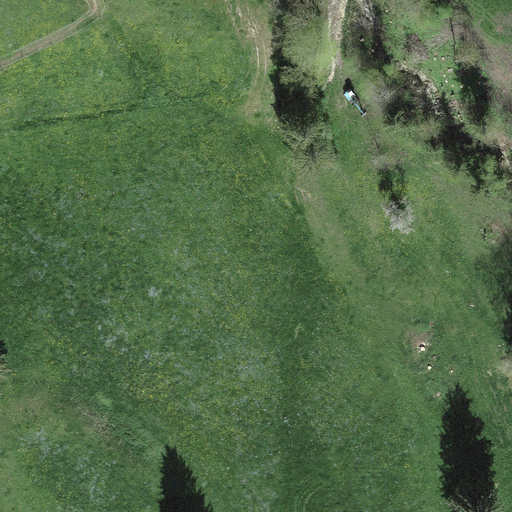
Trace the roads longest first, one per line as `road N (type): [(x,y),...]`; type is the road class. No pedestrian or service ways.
road 1 (track): [(244,0),(269,70),(253,101),(0,130)]
road 2 (track): [(161,107),(94,0)]
